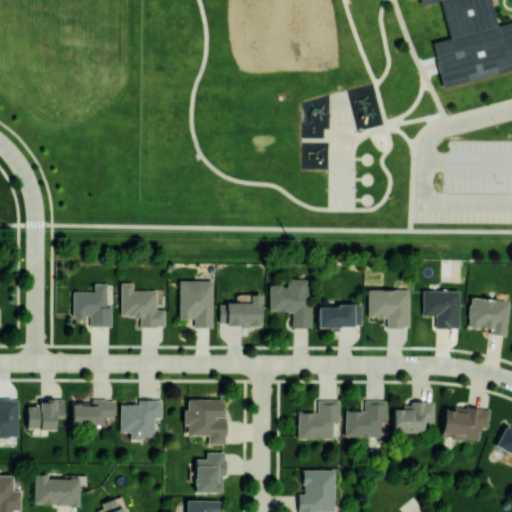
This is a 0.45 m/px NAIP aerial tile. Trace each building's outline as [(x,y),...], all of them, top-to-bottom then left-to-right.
[(511,0),(420,0),(421,2),(428,0),(439,0),(450,37),(430,43),(442,85),(511,66),(511,0)] [(308,327),(308,278),(284,278),(284,284),(267,284),(267,311),(290,311),(290,327),(308,327)] [(177,318),(192,318),(192,326),(211,327),(212,280),(178,280),(177,318)] [(155,290),(131,289),(132,282),(119,282),(118,316),(137,316),(137,326),(163,326),(163,308),(155,308),(155,290)] [(71,315),(88,316),(88,325),(110,326),(110,306),(105,305),(105,283),(92,283),(92,291),(71,291),(71,315)] [(408,289),(366,289),(365,317),(385,317),(385,326),(407,327),(408,289)] [(457,290),(420,290),(421,315),(434,315),(434,327),(457,327),(457,290)] [(249,302),(218,302),(218,324),(260,324),(260,293),(249,293),(249,302)] [(466,327),(488,328),(488,334),(505,334),(506,299),(467,297),(466,327)] [(360,305),(316,305),(316,326),(359,326),(360,305)] [(0,435),(17,436),(17,398),(0,398),(0,435)] [(62,399),(38,398),(38,405),(25,405),(25,428),(54,429),(54,417),(62,417),(62,399)] [(118,403),(118,431),(128,431),(128,438),(152,438),(153,417),(160,417),(160,399),(136,399),(136,403),(118,403)] [(223,399),(184,399),(184,434),(206,434),(206,443),(223,443),(223,399)] [(70,424),(103,424),(103,417),(112,417),(112,400),(70,400),(70,424)] [(338,400),(315,400),(315,411),(296,411),(296,438),(332,438),(332,421),(338,421),(338,400)] [(343,436),(380,437),(380,419),(385,419),(385,401),(363,400),(362,410),(344,410),(343,436)] [(392,408),(391,432),(423,432),(423,422),(432,422),(433,402),(401,401),(401,408),(392,408)] [(439,436),(477,440),(478,427),(487,428),(488,409),(442,405),(439,436)] [(511,428),(504,424),(493,445),(511,454),(511,428)] [(194,492),(223,491),(222,451),(204,452),(204,458),(193,458),(194,492)] [(333,469),(301,469),(301,493),(296,493),(296,511),(315,511),(334,511),(333,469)] [(32,504),(78,504),(78,478),(46,477),(46,473),(32,473),(32,504)] [(0,511),(10,511),(10,509),(19,509),(19,490),(11,490),(11,474),(0,474),(0,511)] [(122,511),(120,506),(117,507),(114,497),(99,501),(102,508),(95,510),(95,511),(122,511)] [(217,511),(218,500),(185,499),(184,511),(217,511)]
